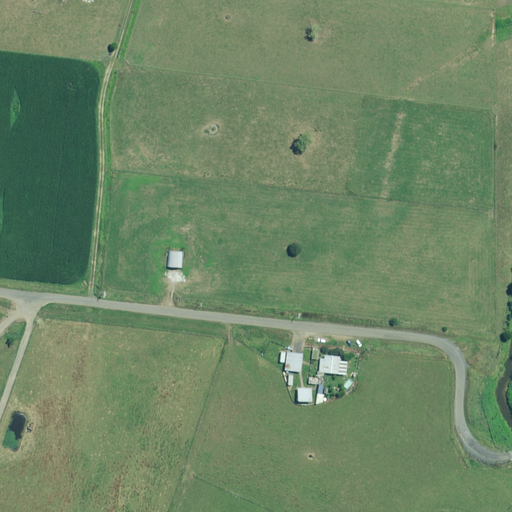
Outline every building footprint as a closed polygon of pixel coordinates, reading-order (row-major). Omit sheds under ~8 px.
[(182,252),(169,252),(169,267),(181,268),(182,252)] [(320,351),(313,350),(311,359),(318,360),(320,351)] [(301,354),(286,353),(284,370),(299,372),(301,354)] [(339,357),(324,356),(324,359),(320,359),(319,372),(337,374),(339,357)] [(311,389),(297,388),(297,402),(311,402),(311,389)]
